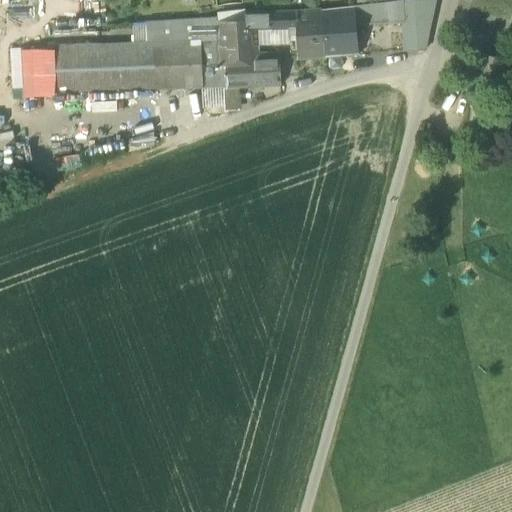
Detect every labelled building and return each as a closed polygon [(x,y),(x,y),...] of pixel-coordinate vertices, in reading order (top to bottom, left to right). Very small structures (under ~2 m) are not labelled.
[(435,0),(416,0),(387,2),(390,23),(403,22),(404,51),(424,49),(435,0)] [(475,22),(482,0),(461,0),(456,16),(475,22)] [(355,24),(390,23),(387,2),(353,7),(355,24)] [(353,7),(322,10),(327,57),(358,54),(355,24),(353,7)] [(302,60),(327,57),(322,10),(296,13),(298,26),(302,60)] [(296,13),(247,13),(247,19),(249,19),(249,27),(258,27),(289,26),(298,26),(296,13)] [(471,33),(475,22),(456,16),(453,27),(471,33)] [(54,48),(56,94),(204,87),(203,67),(220,66),(217,21),(227,20),(227,18),(148,22),(148,24),(103,28),(104,44),(54,47),(54,48)] [(220,66),(226,65),(240,65),(240,58),(250,58),(249,27),(249,19),(247,19),(236,20),(227,20),(217,21),(220,66)] [(258,27),(259,45),(290,44),(289,26),(258,27)] [(250,58),(259,58),(259,45),(258,27),(249,27),(250,58)] [(56,95),(56,94),(54,48),(22,49),(24,96),(56,95)] [(484,55),(476,90),(493,94),(495,95),(503,60),(484,55)] [(240,58),(240,65),(242,85),(281,83),(279,56),(259,58),(250,58),(240,58)] [(204,87),(228,86),(226,65),(220,66),(203,67),(204,87)] [(228,86),(242,85),(240,65),(226,65),(228,86)] [(492,101),(493,94),(476,90),(473,105),(491,110),(493,101),(492,101)]
